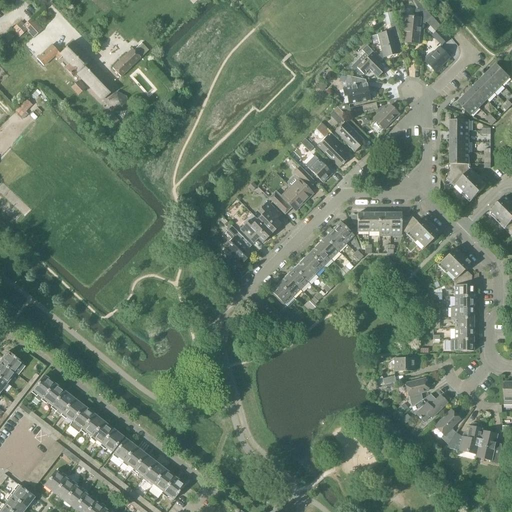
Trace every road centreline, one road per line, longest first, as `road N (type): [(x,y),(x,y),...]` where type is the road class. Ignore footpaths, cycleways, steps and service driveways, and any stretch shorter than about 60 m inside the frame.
road 1 (residential): [(493,360),(488,321),(501,304),(501,275),(457,232)]
road 2 (residential): [(244,295),(340,196)]
road 3 (residential): [(340,196),(346,180),(426,101)]
